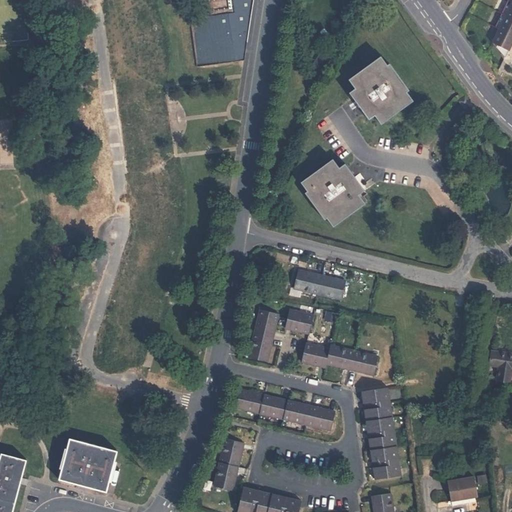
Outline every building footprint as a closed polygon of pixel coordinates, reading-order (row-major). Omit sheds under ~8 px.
[(206,0),(208,16),(190,19),(196,67),(245,60),(253,0),(206,0)] [(500,47),(507,58),(511,48),(511,1),(509,0),(507,0),(496,26),(502,29),(496,42),(501,45),(500,47)] [(355,89),(350,93),(368,121),(374,117),(380,125),(410,105),(404,95),(407,94),(388,66),(385,68),(379,59),(349,80),(355,89)] [(94,105),(93,108),(92,110),(91,112),(90,115),(90,117),(89,120),(89,122),(89,125),(90,127),(90,130),(91,132),(91,135),(92,137),(93,139),(95,141),(96,144),(98,146),(99,148),(100,147),(101,144),(103,142),(104,138),(104,136),(105,133),(105,130),(105,128),(105,126),(104,123),(104,121),(103,117),(101,115),(100,112),(98,109),(96,107),(94,105)] [(15,117),(0,116),(0,140),(1,167),(16,167),(15,117)] [(332,160),(300,183),(306,192),(304,194),(322,221),(325,219),(331,228),(363,206),(356,196),(362,192),(344,165),(338,170),(332,160)] [(298,270),(292,289),(339,301),(344,283),(298,270)] [(253,333),(272,337),(273,335),(278,314),(259,309),(253,333)] [(289,310),(285,328),(289,329),(308,334),(312,316),(289,310)] [(272,337),(253,333),(248,356),(253,358),(267,361),(269,352),(271,342),(272,337)] [(326,364),(329,350),(305,344),(301,362),(322,367),(325,368),(326,364)] [(350,370),(355,352),(330,346),(329,350),(326,364),(347,369),(350,370)] [(511,352),(492,350),(490,364),(498,365),(497,377),(511,379),(511,370),(511,352)] [(355,352),(350,370),(354,371),(372,376),(377,358),(355,352)] [(377,403),(391,401),(389,389),(389,386),(362,390),(364,402),(377,400),(377,403)] [(260,414),(264,395),(261,395),(240,390),(236,408),(260,414)] [(284,420),(288,401),(285,400),(264,395),(260,414),(284,420)] [(307,425),(313,407),(309,406),(288,401),(284,420),(307,425)] [(367,421),(393,417),(391,401),(377,403),(377,406),(365,408),(367,421)] [(313,407),(307,425),(330,431),(335,412),(332,411),(313,407)] [(393,417),(367,421),(369,432),(381,430),(381,434),(395,432),(393,417)] [(371,450),(397,446),(395,432),(381,434),(382,436),(369,438),(371,450)] [(70,435),(59,476),(107,489),(118,449),(70,435)] [(219,462),(237,467),(242,446),(243,444),(225,440),(219,462)] [(386,462),(399,461),(397,446),(371,450),(373,461),(386,460),(386,462)] [(0,496),(15,501),(27,458),(2,451),(0,460),(0,496)] [(399,461),(386,462),(387,465),(374,467),(375,478),(401,475),(399,461)] [(237,467),(219,462),(213,486),(231,491),(236,470),(237,467)] [(475,478),(449,482),(452,501),(478,497),(475,478)] [(253,503),(256,491),(242,487),(234,511),(247,511),(250,502),(253,503)] [(256,491),(253,503),(255,504),(253,511),(267,511),(272,495),(256,491)] [(373,511),(391,511),(389,494),(371,496),(372,500),(373,511)] [(282,511),(285,498),(272,495),(267,511),(277,511),(278,510),(282,511)] [(12,511),(15,501),(0,496),(0,511),(12,511)] [(285,498),(282,511),(284,511),(296,511),(300,502),(285,498)] [(250,502),(247,511),(253,511),(255,504),(253,503),(250,502)]
